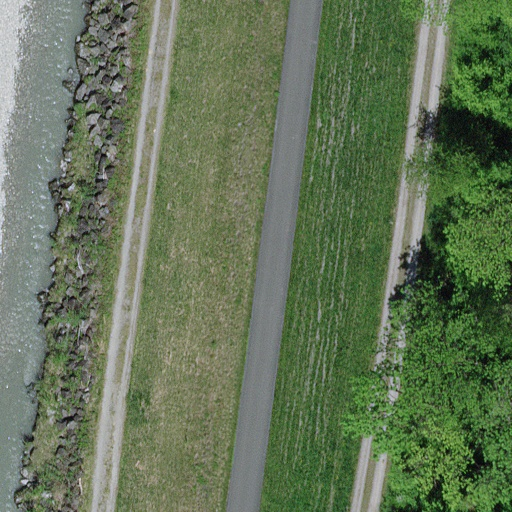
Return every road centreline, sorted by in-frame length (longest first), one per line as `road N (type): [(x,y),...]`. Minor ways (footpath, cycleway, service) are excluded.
road 1 (track): [(456,0),(377,511)]
road 2 (track): [(248,511),(311,0)]
road 3 (track): [(168,0),(109,511)]
